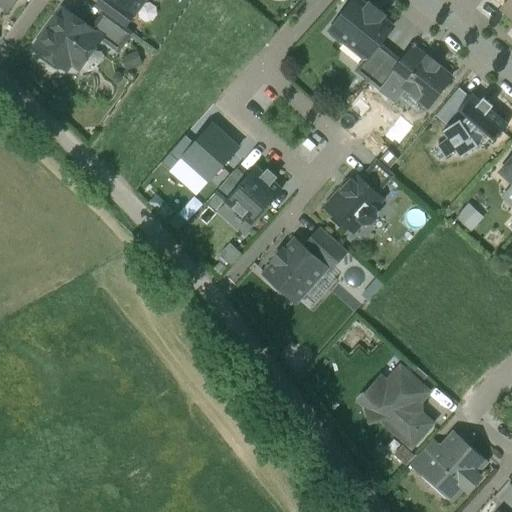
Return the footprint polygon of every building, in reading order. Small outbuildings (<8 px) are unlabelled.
[(127,29),(137,15),(117,0),(101,0),(97,6),(127,29)] [(148,0),(117,0),(137,15),(148,0)] [(368,9),(356,0),(355,0),(331,31),(333,32),(333,35),(340,41),(343,40),(366,59),(367,60),(379,44),(392,28),(380,19),(383,16),(370,6),(368,9)] [(511,0),(509,0),(503,8),(511,16),(511,0)] [(91,30),(64,10),(37,47),(66,69),(72,62),(80,68),(101,39),(102,38),(91,30)] [(133,34),(104,12),(91,30),(102,38),(101,39),(119,52),(133,34)] [(379,44),(367,60),(366,59),(356,71),(369,82),(392,54),(379,44)] [(427,59),(414,49),(402,62),(391,77),(392,77),(428,107),(451,78),(437,68),(439,66),(428,58),(427,59)] [(392,54),(369,82),(380,91),(392,77),(391,77),(402,62),(392,54)] [(459,88),(436,116),(446,125),(459,110),(470,97),(459,88)] [(451,127),(443,132),(448,140),(438,147),(445,158),(456,151),(461,158),(469,153),(478,146),(477,145),(489,136),(495,141),(503,132),(502,132),(508,125),(505,122),(491,110),(493,107),(484,98),(481,102),(475,97),(472,94),(470,97),(459,110),(467,117),(462,123),(460,120),(451,127)] [(176,154),(210,184),(244,146),(211,115),(176,154)] [(511,159),(501,172),(511,181),(511,159)] [(377,160),(360,179),(378,195),(395,176),(377,160)] [(239,166),(215,193),(226,202),(250,175),(239,166)] [(264,174),(257,168),(250,175),(226,202),(252,224),(282,190),(273,182),(277,178),(268,170),(264,174)] [(355,175),(337,196),(338,197),(328,209),(350,228),(357,221),(362,221),(364,222),(364,223),(370,222),(371,223),(376,217),(375,217),(375,211),(374,210),(383,199),(378,195),(360,179),(355,175)] [(468,203),(457,219),(473,230),(484,214),(468,203)] [(348,252),(321,228),(304,247),(327,268),(326,268),(330,272),(347,253),(348,252)] [(295,242),(286,252),(283,250),(282,251),(274,260),(274,259),(273,261),(276,263),(266,274),(265,275),(296,302),(297,301),(326,268),(327,268),(304,247),(296,240),(295,241),(295,242)] [(401,369),(387,384),(381,378),(366,395),(373,401),(366,408),(366,410),(367,410),(371,422),(381,419),(412,446),(431,424),(419,414),(419,403),(428,393),(401,369)] [(443,448),(423,471),(452,498),(464,485),(469,490),(479,478),(474,474),(484,462),(455,436),(443,448)] [(434,440),(410,466),(419,475),(423,471),(443,448),(434,440)]
